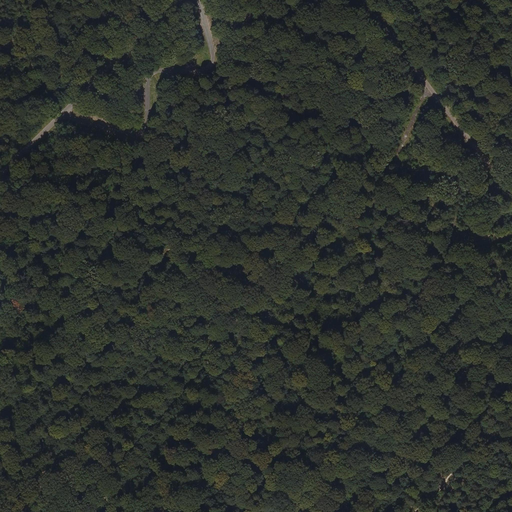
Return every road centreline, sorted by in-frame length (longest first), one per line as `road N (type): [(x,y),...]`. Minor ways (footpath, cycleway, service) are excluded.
road 1 (unclassified): [(0,175),(177,0)]
road 2 (unclassified): [(362,0),(511,197)]
road 3 (track): [(511,416),(412,511)]
